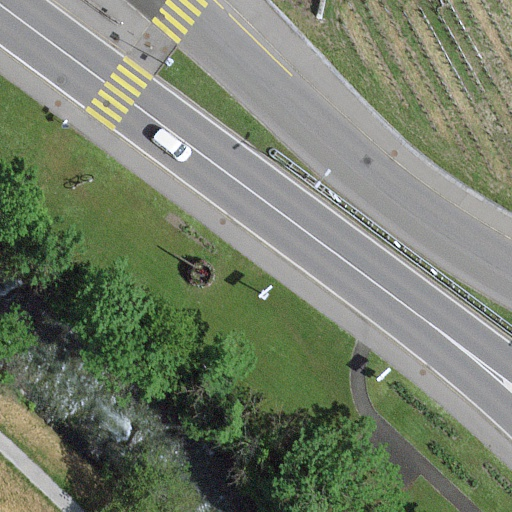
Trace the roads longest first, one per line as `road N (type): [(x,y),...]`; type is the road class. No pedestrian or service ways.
road 1 (primary): [(0,1),(511,382)]
road 2 (tertiary): [(173,0),(399,197),(511,270)]
